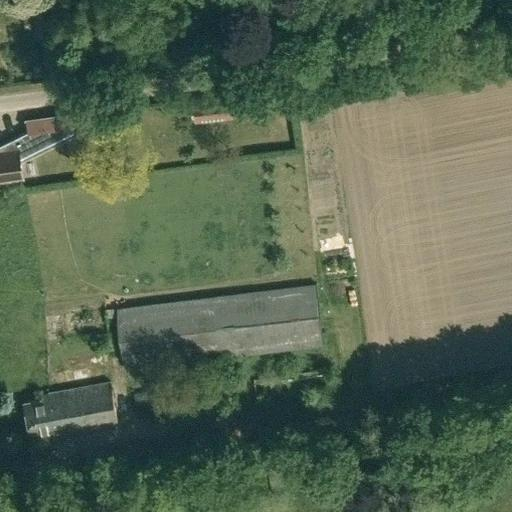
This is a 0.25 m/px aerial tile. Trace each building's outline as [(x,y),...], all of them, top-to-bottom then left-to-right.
[(61,10),(59,0),(28,0),(30,15),(61,10)] [(195,123),(234,119),(231,94),(192,98),(195,123)] [(0,179),(5,179),(5,180),(27,178),(25,160),(89,129),(87,110),(25,119),(27,131),(0,144),(0,179)] [(118,111),(100,113),(101,122),(119,120),(118,111)] [(288,153),(305,153),(306,118),(288,118),(288,153)] [(366,274),(342,275),(343,291),(367,290),(366,274)] [(119,310),(127,370),(325,345),(318,286),(119,310)] [(177,410),(237,401),(233,377),(173,385),(177,410)] [(119,422),(113,382),(44,394),(45,398),(26,401),(31,433),(50,429),(51,433),(119,422)] [(163,400),(147,401),(148,413),(164,412),(163,400)]
